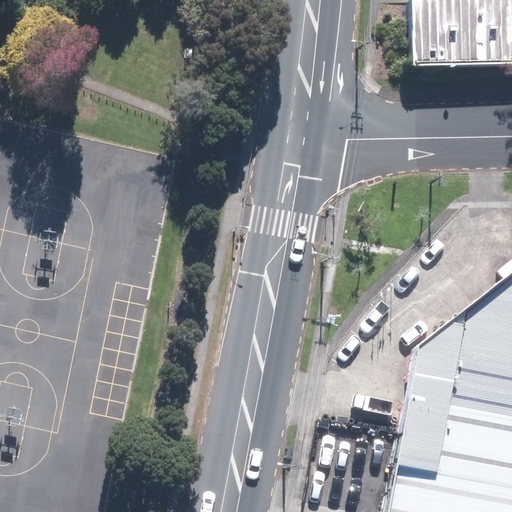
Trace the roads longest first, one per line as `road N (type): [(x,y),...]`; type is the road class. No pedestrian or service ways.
road 1 (secondary): [(228,511),(298,138)]
road 2 (residential): [(511,137),(298,138)]
road 3 (secondary): [(298,138),(313,0)]
